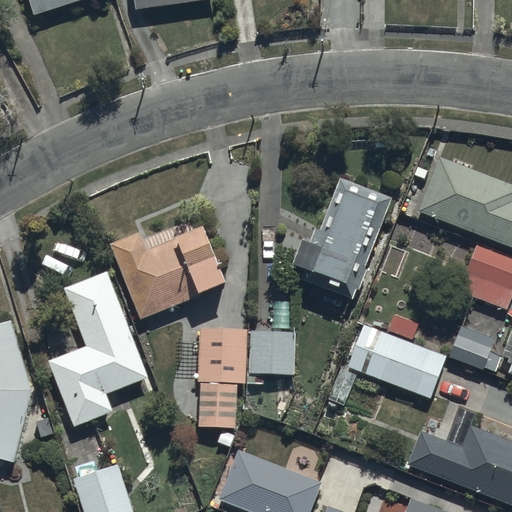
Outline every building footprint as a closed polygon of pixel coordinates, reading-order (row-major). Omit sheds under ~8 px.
[(27,0),(33,16),(81,0),(27,0)] [(133,0),(135,11),(216,0),(215,0),(133,0)] [(417,210),(511,245),(511,183),(437,155),(417,210)] [(349,304),(391,197),(336,176),(294,282),(349,304)] [(107,245),(139,320),(225,283),(200,225),(144,249),(137,232),(107,245)] [(397,278),(406,250),(388,244),(379,272),(397,278)] [(458,291),(508,310),(511,297),(511,260),(475,246),(458,291)] [(147,378),(106,272),(64,288),(86,344),(47,359),(74,427),(113,412),(105,394),(147,378)] [(0,461),(13,465),(32,388),(12,322),(0,325),(0,461)] [(494,337),(461,325),(449,357),(483,369),(484,366),(496,371),(502,355),(489,351),(494,337)] [(347,367),(433,399),(446,358),(362,327),(347,367)] [(236,329),(198,328),(196,427),(234,428),(236,329)] [(297,332),(251,331),(250,373),(296,374),(297,332)] [(343,405),(356,373),(340,366),(327,399),(343,405)] [(420,429),(406,465),(511,506),(511,441),(470,425),(462,445),(420,429)] [(218,500),(249,511),(309,511),(321,483),(237,451),(218,500)] [(132,511),(117,466),(74,479),(84,511),(132,511)] [(403,511),(443,511),(409,498),(403,511)]
